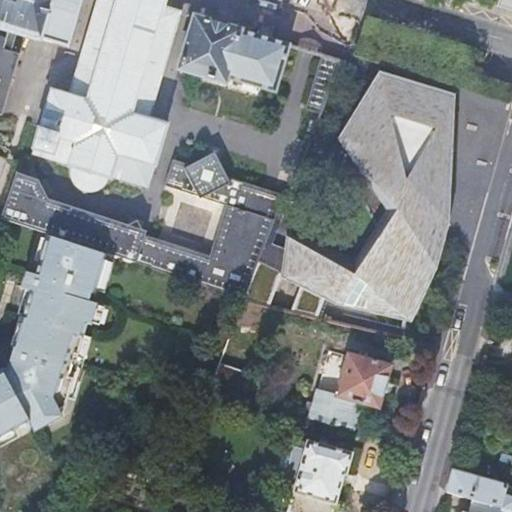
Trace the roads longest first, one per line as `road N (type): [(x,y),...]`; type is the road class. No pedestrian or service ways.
road 1 (residential): [(413,511),(511,163)]
road 2 (residential): [(511,42),(369,0)]
